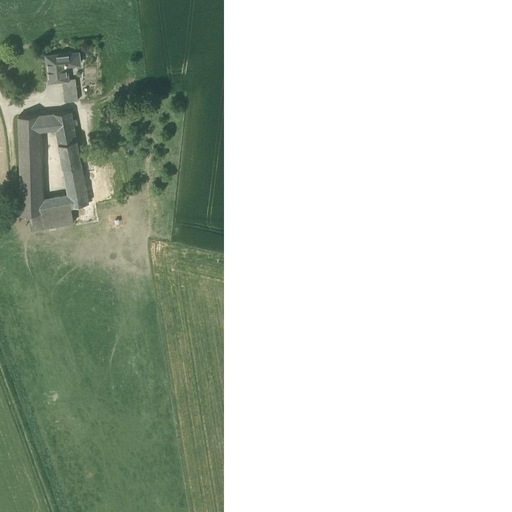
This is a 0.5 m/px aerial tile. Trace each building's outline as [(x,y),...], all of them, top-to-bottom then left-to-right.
[(46,56),(49,82),(62,80),(68,80),(68,79),(67,65),(80,64),(79,53),(46,56)] [(62,80),(63,86),(76,85),(76,78),(68,79),(68,80),(62,80)] [(63,86),(65,102),(78,100),(76,85),(63,86)] [(72,111),(47,114),(48,130),(55,130),(75,127),(72,111)] [(40,130),(48,130),(47,114),(39,115),(40,130)] [(21,202),(42,199),(40,130),(39,115),(18,117),(20,156),(21,202)] [(77,141),(75,127),(55,130),(58,144),(77,141)] [(82,165),(77,141),(58,144),(63,168),(82,165)] [(102,190),(87,193),(89,203),(114,199),(106,160),(102,161),(96,162),(102,190)] [(87,193),(82,165),(63,168),(68,195),(87,193)] [(71,206),(89,203),(87,193),(68,195),(42,199),(21,202),(21,215),(29,214),(71,206)] [(74,223),(71,206),(29,214),(32,231),(74,223)]
